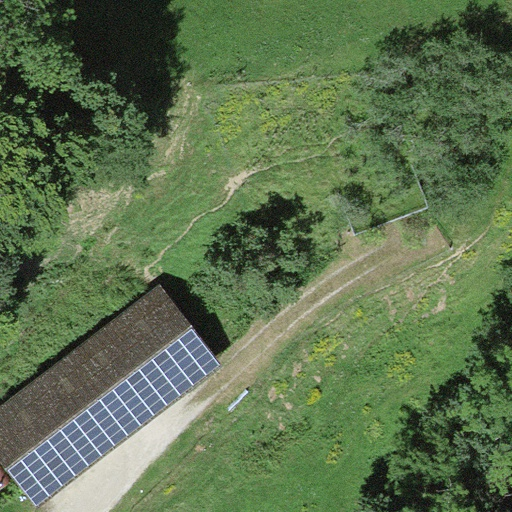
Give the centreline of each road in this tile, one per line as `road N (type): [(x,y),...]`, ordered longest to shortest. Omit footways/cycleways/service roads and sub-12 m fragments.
road 1 (track): [(511,186),(465,227),(384,242),(342,268),(219,376)]
road 2 (track): [(90,511),(219,376)]
